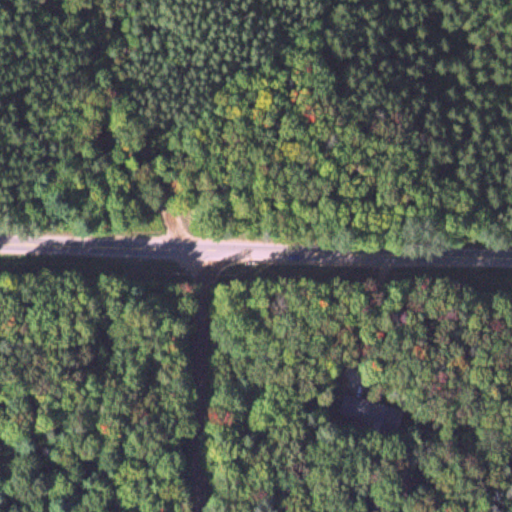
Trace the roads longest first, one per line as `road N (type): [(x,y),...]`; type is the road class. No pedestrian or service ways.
road 1 (residential): [(511,261),(0,248)]
road 2 (residential): [(202,253),(194,511)]
